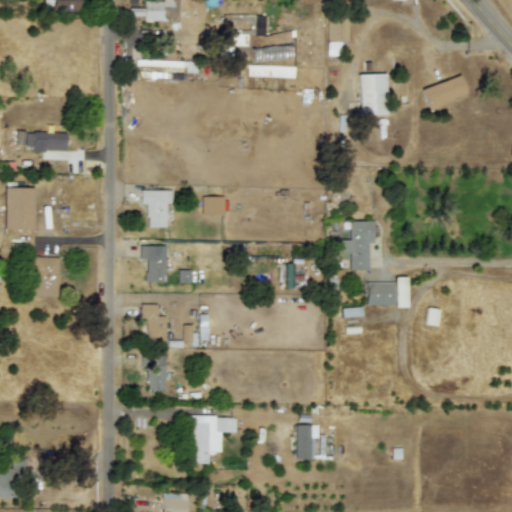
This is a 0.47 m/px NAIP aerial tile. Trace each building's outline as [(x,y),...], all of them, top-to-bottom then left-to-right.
[(76,0),(50,0),(50,10),(76,11),(76,0)] [(141,0),(141,7),(127,7),(127,15),(140,16),(140,20),(177,21),(177,0),(141,0)] [(345,41),(346,15),(325,14),(324,55),(337,55),(337,41),(345,41)] [(382,73),(355,74),(357,114),(383,113),(382,73)] [(464,92),(457,74),(418,88),(425,107),(464,92)] [(29,150),(63,151),(63,132),(13,131),(12,145),(29,145),(29,150)] [(30,187),(2,186),(1,228),(30,229),(30,187)] [(163,226),(163,203),(169,203),(169,190),(138,189),(138,203),(145,203),(144,226),(163,226)] [(199,214),(221,214),(221,196),(199,195),(199,214)] [(366,269),(365,242),(371,242),(370,220),(346,220),(347,239),(335,239),(336,256),(346,256),(347,269),(366,269)] [(162,282),(163,257),(155,256),(155,245),(137,245),(137,258),(143,258),(143,281),(162,282)] [(55,296),(56,256),(31,256),(30,296),(55,296)] [(291,263),(277,263),(277,286),(291,287),(291,263)] [(186,269),(175,269),(176,282),(187,282),(186,269)] [(363,282),(363,305),(404,304),(404,276),(392,276),(392,282),(363,282)] [(154,304),(141,304),(141,341),(163,341),(162,315),(154,315),(154,304)] [(339,316),(359,315),(358,307),(338,307),(339,316)] [(436,308),(424,307),(422,324),(434,325),(436,308)] [(189,324),(179,324),(180,341),(190,341),(189,324)] [(162,389),(162,355),(143,356),(144,389),(162,389)] [(205,463),(205,450),(218,451),(218,431),(232,431),(233,415),(187,415),(186,462),(205,463)] [(313,458),(313,424),(292,424),(292,458),(313,458)] [(0,495),(14,495),(14,479),(23,479),(23,458),(8,458),(8,467),(0,467),(0,495)] [(184,511),(184,493),(160,492),(159,511),(184,511)]
